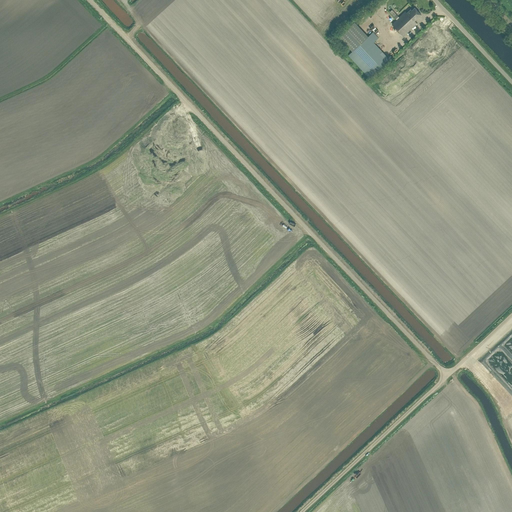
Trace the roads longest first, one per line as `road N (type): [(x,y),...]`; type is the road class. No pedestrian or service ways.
road 1 (unclassified): [(446,376),(89,0)]
road 2 (unclassified): [(302,511),(446,376)]
